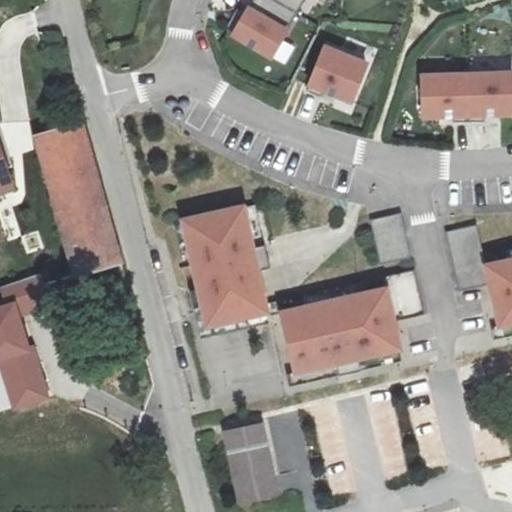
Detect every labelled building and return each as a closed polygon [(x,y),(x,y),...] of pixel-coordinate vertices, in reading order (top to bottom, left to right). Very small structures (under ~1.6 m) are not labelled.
[(277,59),(302,15),(276,0),(259,0),(248,20),(241,17),(232,33),(277,59)] [(251,0),(241,17),(248,20),(259,0),(251,0)] [(276,0),(302,15),(311,0),(276,0)] [(373,68),(331,51),(314,95),(328,100),(331,94),(344,99),(359,105),(373,68)] [(511,115),(511,74),(475,77),(476,124),(491,123),(490,117),(506,116),(511,115)] [(476,124),(475,77),(429,80),(432,120),(448,119),(462,118),(462,125),(476,124)] [(331,94),(328,100),(341,105),(344,99),(331,94)] [(0,141),(5,117),(0,118),(0,246),(6,244),(0,221),(0,196),(15,193),(0,142),(0,141)] [(131,270),(89,120),(40,134),(80,271),(100,267),(103,278),(131,270)] [(271,248),(262,208),(249,211),(258,251),(271,248)] [(258,251),(249,211),(190,224),(191,226),(199,263),(208,303),(213,329),(273,316),(271,308),(264,275),(277,272),(271,248),(258,251)] [(419,261),(409,216),(378,223),(388,268),(419,261)] [(199,263),(191,226),(181,228),(190,265),(199,263)] [(511,263),(493,268),(491,256),(487,242),(456,249),(467,294),(498,287),(507,328),(511,327),(511,263)] [(511,263),(511,251),(491,256),(493,268),(511,263)] [(433,319),(422,273),(391,281),(393,293),(372,298),(289,317),(302,376),(343,367),(346,380),(368,374),(365,363),(405,354),(400,327),(433,319)] [(52,306),(40,274),(0,289),(3,298),(0,299),(0,369),(14,410),(46,399),(27,346),(17,318),(52,306)] [(289,317),(372,298),(369,286),(271,308),(273,316),(274,320),(289,317)] [(213,329),(208,303),(198,305),(206,343),(275,328),(274,320),(273,316),(213,329)] [(511,327),(507,328),(499,330),(502,342),(511,340),(511,327)] [(407,365),(405,354),(365,363),(368,374),(407,365)] [(302,376),(294,378),(297,390),(346,380),(343,367),(302,376)] [(393,394),(371,398),(383,467),(405,463),(393,394)] [(282,499),(277,479),(265,431),(231,441),(248,508),(282,499)]
